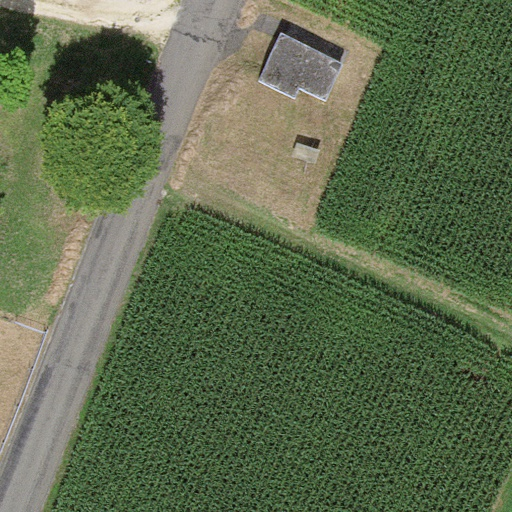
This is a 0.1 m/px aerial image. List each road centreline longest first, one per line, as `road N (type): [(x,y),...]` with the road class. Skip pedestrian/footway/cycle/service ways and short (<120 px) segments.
road 1 (unclassified): [(0,511),(218,0)]
road 2 (track): [(0,3),(208,27)]
